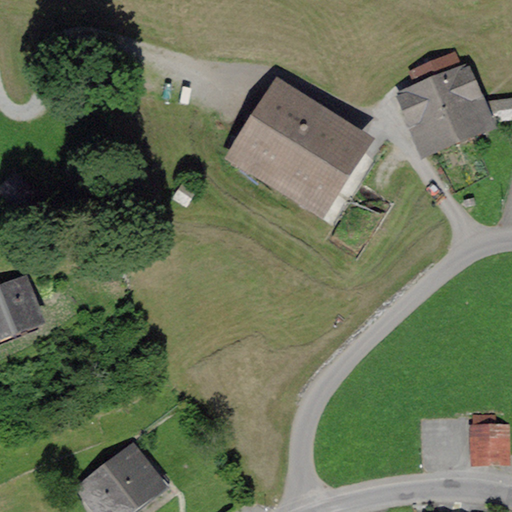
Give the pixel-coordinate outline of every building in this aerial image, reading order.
[(425,142),(482,118),(453,49),(411,67),(419,86),(408,91),(412,103),(415,102),(418,109),(412,112),(425,142)] [(358,141),(276,89),(238,149),(320,201),(358,141)] [(511,94),(489,97),(490,108),(500,107),(501,115),(511,113),(511,94)] [(0,186),(22,208),(37,194),(14,172),(0,186)] [(0,328),(34,316),(33,314),(39,312),(27,281),(21,283),(20,281),(0,288),(0,328)] [(507,457),(505,421),(472,422),(473,458),(507,457)] [(110,465),(84,485),(104,511),(114,511),(156,480),(131,448),(123,455),(119,449),(106,459),(110,465)] [(217,486),(231,507),(248,496),(234,475),(217,486)]
